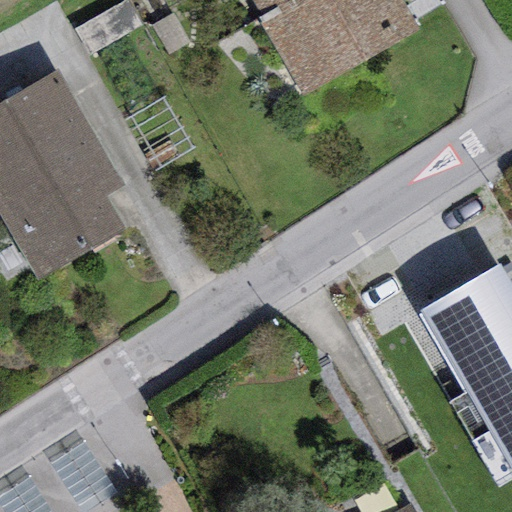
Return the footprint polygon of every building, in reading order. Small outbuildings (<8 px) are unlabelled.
[(249,0),(262,21),(257,24),(300,99),(418,33),(398,0),(249,0)] [(59,76),(0,108),(0,218),(39,288),(123,241),(103,205),(124,193),(59,76)] [(511,289),(498,265),(410,316),(453,389),(443,395),(502,496),(511,490),(511,289)] [(90,511),(116,496),(83,444),(49,465),(79,511),(90,511)] [(48,511),(28,480),(0,497),(0,508),(2,511),(48,511)]
